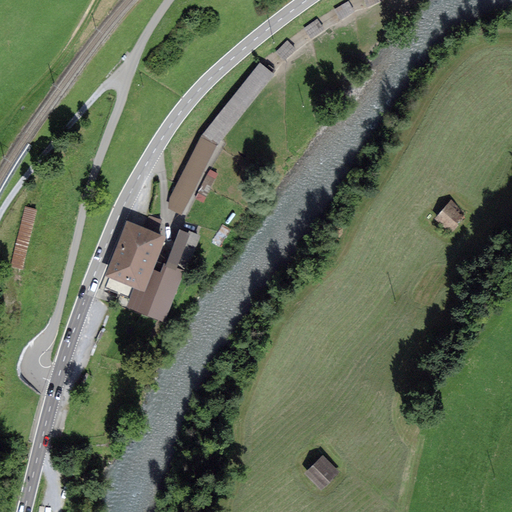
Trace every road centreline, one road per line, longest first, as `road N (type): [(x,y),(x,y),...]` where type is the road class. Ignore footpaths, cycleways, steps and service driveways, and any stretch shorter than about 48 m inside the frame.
road 1 (primary): [(306,0),(209,78),(162,137),(118,217),(56,382)]
road 2 (residential): [(56,382),(35,373),(31,357),(54,323),(127,75),(169,0)]
road 3 (primary): [(56,382),(24,511)]
